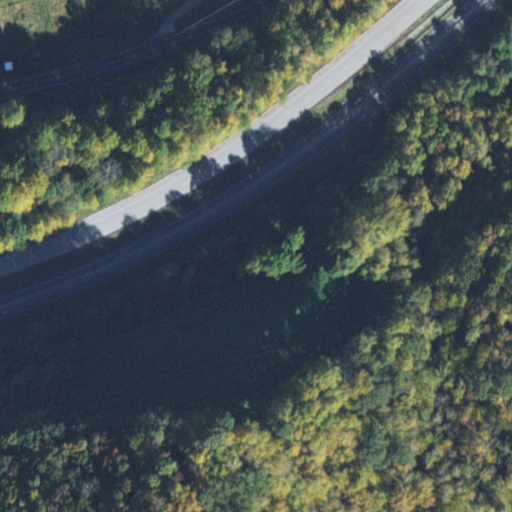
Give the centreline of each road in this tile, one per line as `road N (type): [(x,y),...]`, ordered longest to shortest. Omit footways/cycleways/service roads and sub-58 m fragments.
road 1 (motorway): [(0,308),(68,288),(215,213),(284,167),(486,0)]
road 2 (motorway): [(420,0),(188,181),(0,265)]
road 3 (tertiary): [(0,90),(169,43),(276,0)]
